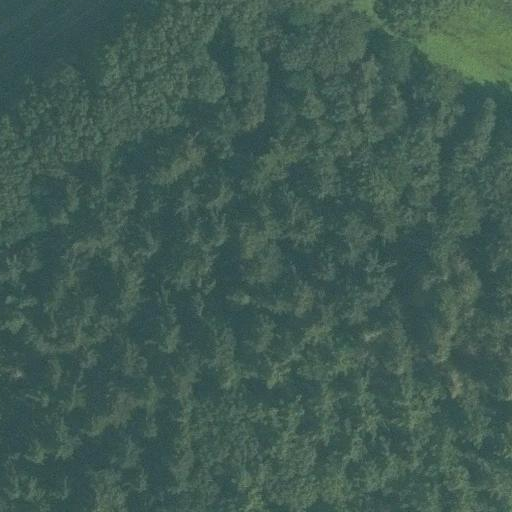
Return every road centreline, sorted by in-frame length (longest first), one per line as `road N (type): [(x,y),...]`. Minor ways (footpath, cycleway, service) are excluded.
road 1 (unclassified): [(0,136),(193,0)]
road 2 (secondary): [(0,72),(101,0)]
